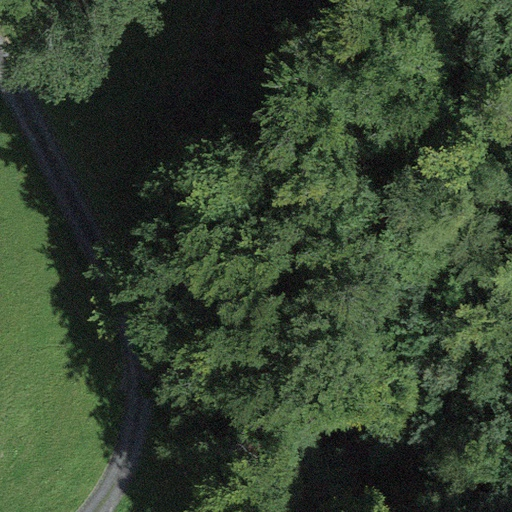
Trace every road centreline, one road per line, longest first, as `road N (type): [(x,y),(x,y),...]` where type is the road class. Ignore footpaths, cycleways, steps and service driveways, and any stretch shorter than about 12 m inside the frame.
road 1 (track): [(103,285),(0,69)]
road 2 (track): [(117,500),(103,285)]
